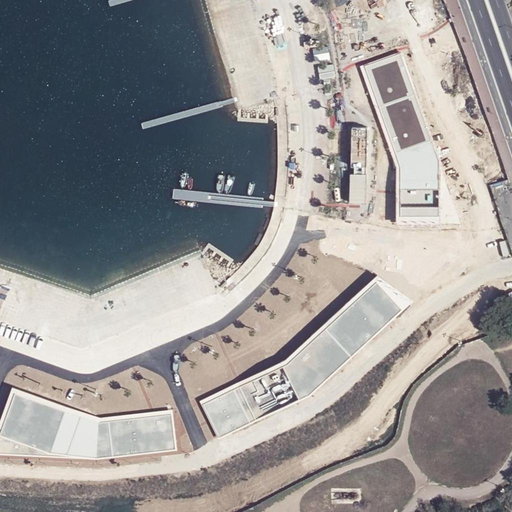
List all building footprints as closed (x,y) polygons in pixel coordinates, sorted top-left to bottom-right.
[(272,27),(273,42),(288,40),(287,26),(272,27)] [(401,52),(361,66),(397,167),(397,225),(462,224),(401,52)] [(291,56),(275,59),(282,89),(297,86),(291,56)] [(413,302),(376,275),(285,362),(201,401),(218,438),(309,395),(413,302)] [(176,451),(173,411),(99,417),(12,387),(0,421),(0,454),(97,459),(176,451)]
